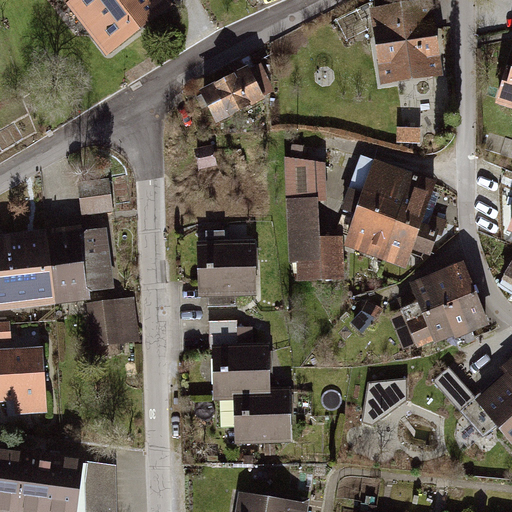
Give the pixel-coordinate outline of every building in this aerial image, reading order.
[(55,0),(107,66),(173,15),(161,0),(55,0)] [(377,21),(387,103),(448,96),(438,14),(377,21)] [(249,65),(197,91),(215,126),(267,100),(264,94),(274,89),(260,62),(250,67),(249,65)] [(511,111),(511,81),(503,109),(511,111)] [(198,169),(217,166),(213,146),(194,149),(198,169)] [(312,153),(295,153),(295,166),(312,169),(312,153)] [(288,164),(293,269),(300,269),(301,291),(349,289),(347,255),(347,246),(337,247),(323,247),(321,213),(331,213),(329,173),(312,169),(295,166),(288,164)] [(441,191),(363,164),(351,199),(370,205),(362,228),(346,222),(337,247),(347,246),(347,255),(411,277),(416,262),(434,268),(439,252),(422,246),(425,237),(445,244),(451,226),(431,219),(441,191)] [(109,179),(77,182),(80,214),(113,211),(109,179)] [(80,228),(45,232),(53,303),(88,299),(88,295),(81,231),(80,228)] [(106,228),(81,231),(88,295),(113,293),(106,228)] [(0,308),(53,303),(45,232),(0,237),(0,308)] [(208,250),(199,251),(200,306),(211,306),(211,316),(239,315),(238,305),(258,305),(257,250),(226,250),(226,240),(208,240),(208,250)] [(511,267),(501,285),(511,291),(511,267)] [(466,271),(456,276),(462,291),(457,297),(468,324),(486,317),(466,271)] [(455,274),(432,283),(444,311),(443,311),(452,331),(468,324),(457,297),(462,291),(456,276),(455,274)] [(416,293),(399,300),(403,310),(401,310),(407,324),(409,324),(418,345),(452,331),(443,311),(444,311),(432,283),(415,291),(416,293)] [(87,304),(91,348),(138,343),(133,299),(87,304)] [(387,313),(370,307),(365,321),(379,326),(382,327),(387,313)] [(365,321),(354,331),(364,341),(379,326),(365,321)] [(10,322),(0,322),(0,344),(11,344),(10,322)] [(240,328),(210,329),(213,406),(239,405),(274,404),(274,396),(273,352),(257,353),(257,333),(240,333),(240,328)] [(13,413),(45,411),(41,347),(0,349),(0,404),(12,403),(13,413)] [(511,358),(503,367),(507,372),(511,377),(511,358)] [(473,395),(449,369),(435,382),(459,408),(473,395)] [(511,377),(507,372),(475,400),(511,442),(511,377)] [(369,383),(364,406),(382,412),(406,394),(406,380),(369,383)] [(240,454),(296,452),(294,395),(274,396),(274,404),(239,405),(240,454)] [(0,452),(0,511),(83,511),(90,466),(0,452)] [(277,499),(240,493),(237,511),(306,511),(308,500),(277,496),(277,499)]
